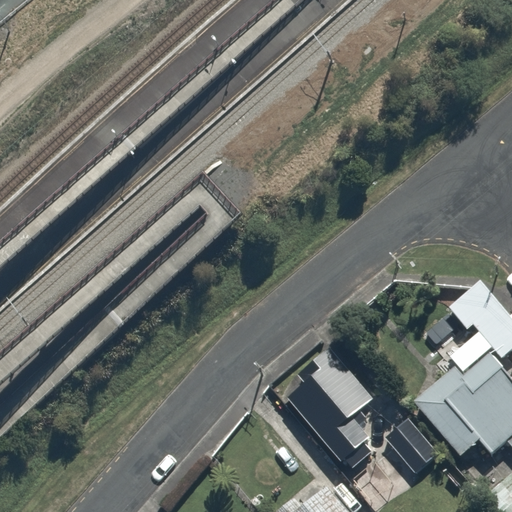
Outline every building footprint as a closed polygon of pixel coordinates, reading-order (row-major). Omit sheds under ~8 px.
[(511,354),(511,315),(510,317),(483,284),(450,311),(469,334),(475,328),(504,362),(511,354)] [(307,387),(290,402),(343,466),(347,462),(355,472),(375,455),(367,447),(372,443),(361,429),(369,422),(363,414),(376,403),(333,353),(301,380),(307,387)] [(466,380),(457,370),(416,406),(463,459),(482,444),(494,458),(509,444),(511,447),(511,378),(493,357),(466,380)] [(440,457),(409,421),(386,441),(416,476),(440,457)] [(333,467),(321,478),(339,499),(352,488),(333,467)] [(499,511),(511,511),(511,477),(487,498),(499,511)] [(296,501),(283,511),(348,511),(329,490),(304,511),(296,501)]
